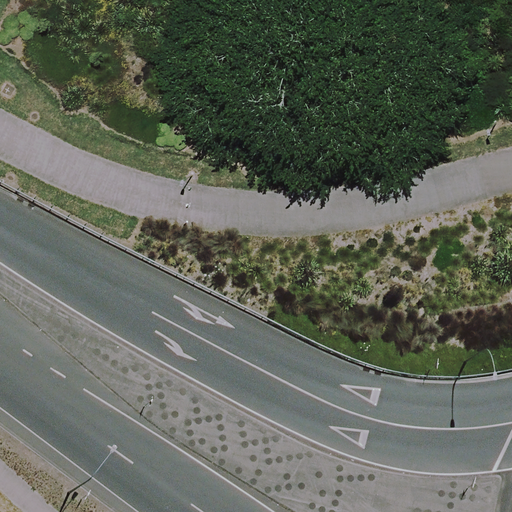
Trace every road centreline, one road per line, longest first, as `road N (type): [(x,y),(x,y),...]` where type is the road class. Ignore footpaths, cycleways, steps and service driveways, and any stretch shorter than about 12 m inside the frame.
road 1 (trunk): [(0,218),(182,328),(364,416),(447,426),(511,419)]
road 2 (trunk): [(198,511),(0,376)]
